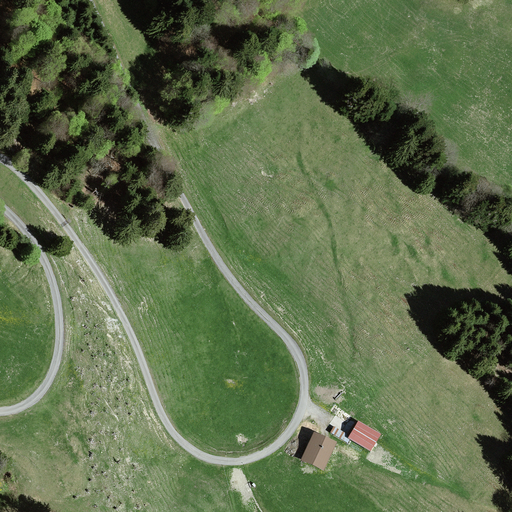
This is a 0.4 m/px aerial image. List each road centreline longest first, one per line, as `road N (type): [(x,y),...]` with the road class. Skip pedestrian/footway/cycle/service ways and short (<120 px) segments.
road 1 (unclassified): [(87,0),(212,249),(300,360),(305,390),(296,422),(269,450),(235,461),(205,457),(180,440),(90,261),(23,174),(0,157)]
road 2 (unclassified): [(0,206),(44,258),(61,329),(44,389),(0,411)]
